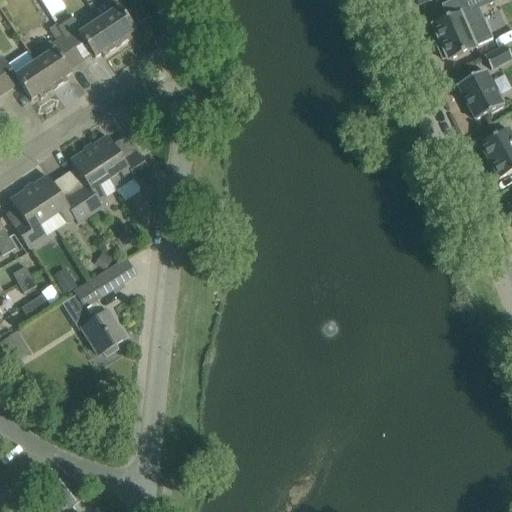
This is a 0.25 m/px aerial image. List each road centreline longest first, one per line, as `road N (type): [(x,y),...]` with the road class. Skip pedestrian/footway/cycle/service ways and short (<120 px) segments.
road 1 (residential): [(151,484),(184,131),(179,96)]
road 2 (residential): [(498,285),(369,0)]
road 3 (residential): [(0,169),(112,97),(179,96)]
road 4 (residential): [(151,484),(28,443),(0,420)]
